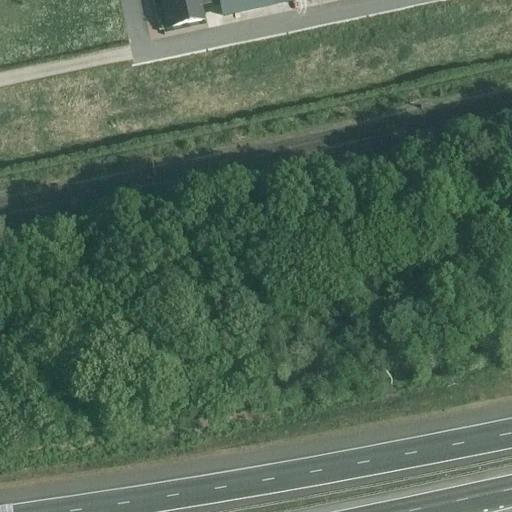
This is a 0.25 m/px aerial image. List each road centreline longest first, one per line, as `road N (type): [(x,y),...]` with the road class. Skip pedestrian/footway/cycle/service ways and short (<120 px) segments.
road 1 (track): [(0,181),(511,71)]
road 2 (motorway): [(511,434),(60,511)]
